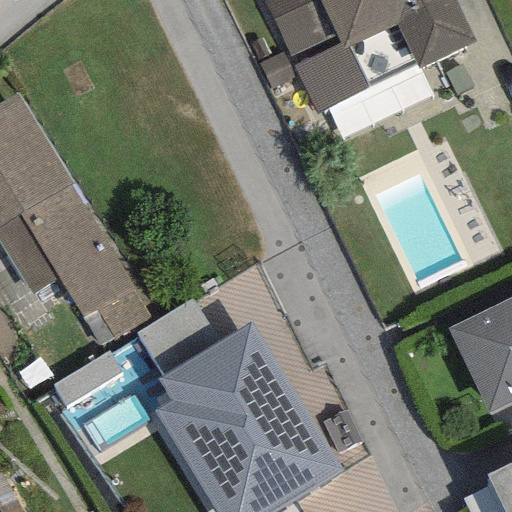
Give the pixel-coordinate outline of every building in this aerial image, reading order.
[(456,0),(261,0),(319,118),(367,95),(348,56),(394,34),(415,77),(474,48),(453,4),(456,0)] [(150,314),(19,101),(0,113),(0,242),(32,295),(50,284),(75,324),(98,309),(115,336),(150,314)] [(511,401),(511,295),(444,329),(487,414),(511,401)] [(153,368),(210,337),(196,311),(139,342),(153,368)] [(280,511),(341,474),(250,329),(162,385),(176,407),(156,419),(215,511),(280,511)] [(153,433),(120,369),(62,399),(95,462),(153,433)] [(511,511),(511,471),(485,485),(497,511),(511,511)]
